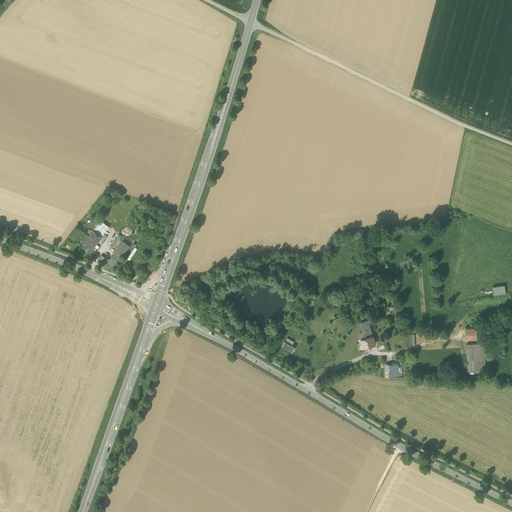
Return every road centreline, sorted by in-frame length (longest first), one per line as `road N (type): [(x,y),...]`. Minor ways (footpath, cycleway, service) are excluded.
road 1 (secondary): [(511,503),(187,322)]
road 2 (track): [(511,144),(250,21)]
road 3 (primary): [(250,21),(174,249)]
road 4 (primary): [(140,353),(82,511)]
road 5 (tertiary): [(112,283),(0,239)]
